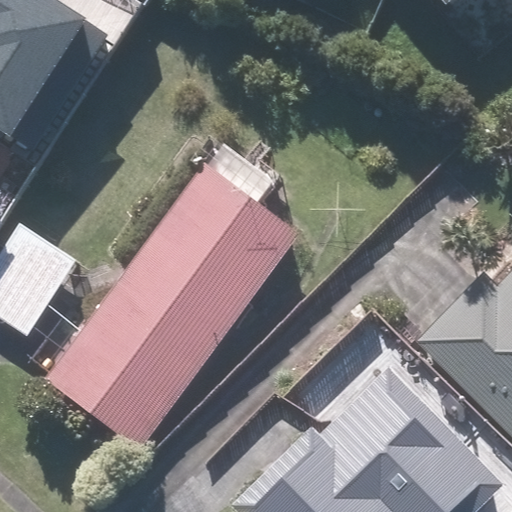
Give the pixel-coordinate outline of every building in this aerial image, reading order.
[(0,0),(0,123),(37,147),(110,31),(60,0),(0,0)] [(286,180),(234,140),(51,379),(144,449),(309,234),(268,203),(286,180)] [(86,254),(26,218),(0,260),(0,321),(34,341),(86,254)] [(483,274),(419,335),(511,432),(511,274),(497,289),(483,274)] [(498,511),(511,499),(511,485),(387,357),(235,503),(242,511),(498,511)]
